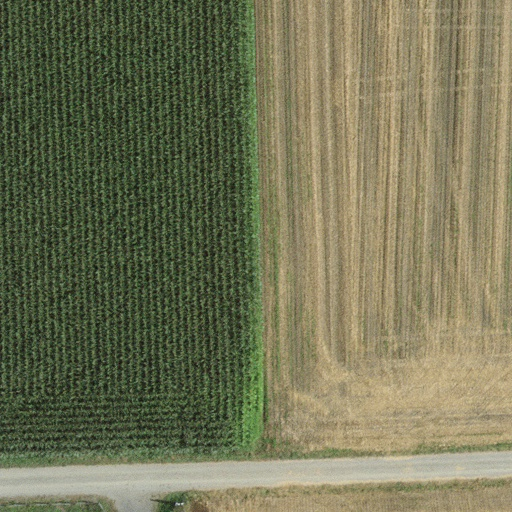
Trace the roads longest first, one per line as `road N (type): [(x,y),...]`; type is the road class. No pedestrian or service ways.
road 1 (track): [(137,477),(511,461)]
road 2 (unclassified): [(0,484),(137,477)]
